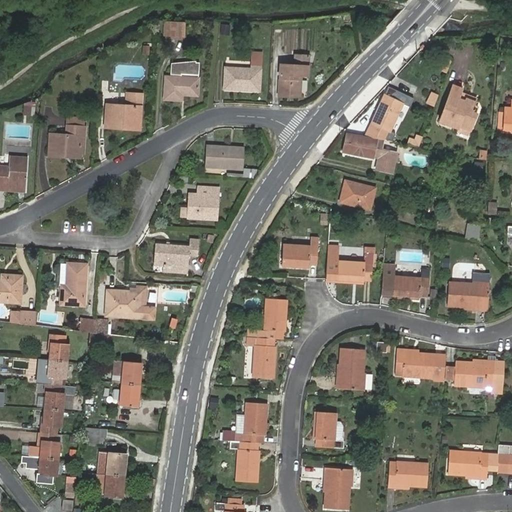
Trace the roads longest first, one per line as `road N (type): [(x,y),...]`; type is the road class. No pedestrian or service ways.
road 1 (secondary): [(171,511),(210,309),(241,234),(306,138)]
road 2 (residential): [(511,328),(472,337),(353,316),(321,335),(294,399),(289,488),(296,511)]
road 3 (residential): [(306,138),(281,120),(222,115),(0,231)]
road 4 (secondary): [(306,138),(431,0)]
